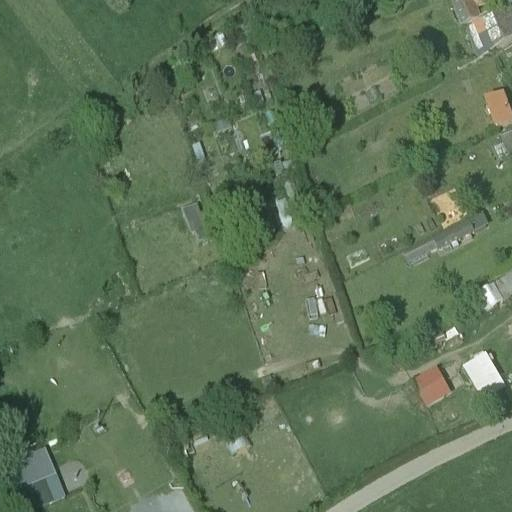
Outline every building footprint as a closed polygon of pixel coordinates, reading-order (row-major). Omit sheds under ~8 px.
[(469,0),(453,0),(458,13),(462,11),(473,8),(470,1),(469,0)] [(482,30),(467,36),(478,61),(493,53),(482,30)] [(502,100),(487,106),(497,130),(511,124),(502,100)] [(511,136),(499,141),(509,161),(511,159),(511,136)] [(487,215),(405,251),(411,265),(493,229),(487,215)] [(493,309),(511,298),(511,274),(483,291),(493,309)] [(466,366),(486,402),(511,388),(492,352),(466,366)] [(415,381),(429,408),(456,395),(442,367),(415,381)] [(20,511),(39,511),(65,502),(44,453),(32,458),(31,455),(19,460),(20,463),(3,470),(20,511)]
